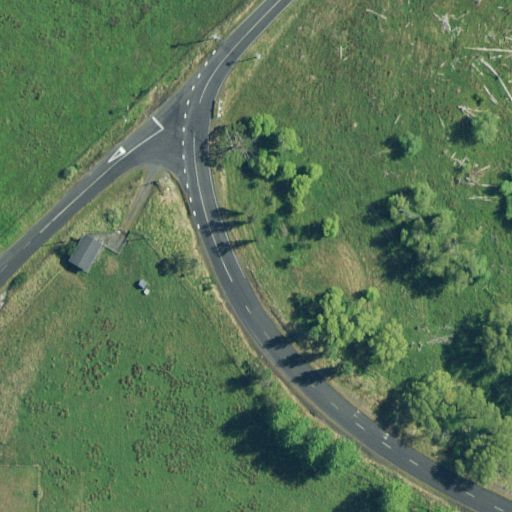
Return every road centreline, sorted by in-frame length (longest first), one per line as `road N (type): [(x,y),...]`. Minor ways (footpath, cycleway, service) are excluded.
road 1 (tertiary): [(510,511),(390,446),(334,405),(268,336),(224,265),(208,221),(195,125)]
road 2 (unclassified): [(195,125),(163,128),(131,151),(0,276)]
road 3 (tertiary): [(195,125),(214,73),(282,0)]
